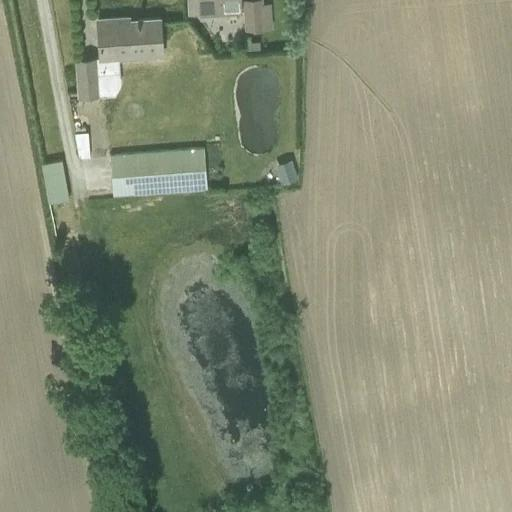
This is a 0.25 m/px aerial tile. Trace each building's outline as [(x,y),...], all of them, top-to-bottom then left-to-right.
[(198,0),(199,15),(240,13),(239,0),(198,0)] [(241,0),(244,30),(263,29),(260,0),(241,0)] [(99,58),(75,59),(77,79),(78,95),(98,94),(96,72),(118,71),(117,58),(161,55),(160,37),(159,17),(136,19),(137,23),(128,24),(128,16),(97,18),(99,58)] [(203,147),(110,154),(112,194),(206,187),(203,147)] [(262,159),(265,178),(282,175),(279,156),(262,159)] [(48,203),(68,199),(61,160),(41,163),(48,203)]
